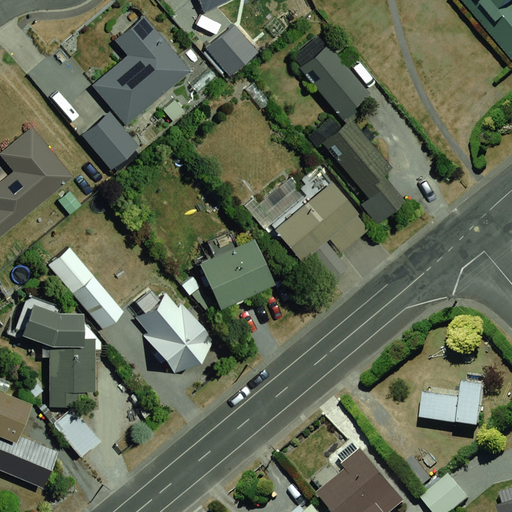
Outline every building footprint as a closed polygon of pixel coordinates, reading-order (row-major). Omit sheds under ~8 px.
[(197,0),(205,13),(230,0),(197,0)] [(511,0),(460,0),(511,61),(511,0)] [(128,56),(92,85),(127,127),(193,73),(146,15),(115,41),(128,56)] [(235,25),(206,48),(230,76),(258,53),(235,25)] [(372,94),(328,44),(300,69),(344,119),(372,94)] [(112,114),(108,117),(84,137),(111,169),(139,146),(112,114)] [(352,118),(323,143),(368,198),(360,204),(377,226),(405,204),(382,176),(392,167),(352,118)] [(0,239),(76,177),(34,126),(0,154),(14,171),(0,182),(0,239)] [(328,176),(273,221),(305,260),(360,216),(328,176)] [(257,239),(199,264),(219,309),(276,284),(257,239)] [(124,312),(93,277),(72,295),(102,330),(124,312)] [(172,291),(133,323),(176,374),(201,365),(214,341),(172,291)] [(35,306),(23,337),(50,347),(50,408),(72,406),(81,393),(97,391),(96,339),(86,339),(87,317),(35,306)] [(454,393),(412,389),(409,423),(474,429),(479,381),(455,379),(454,393)] [(0,471),(45,490),(60,452),(21,435),(33,405),(0,390),(0,471)] [(102,442),(71,407),(50,425),(82,460),(102,442)] [(358,454),(311,495),(326,511),(383,511),(381,509),(396,496),(358,454)] [(435,472),(414,493),(431,511),(436,511),(456,493),(435,472)] [(511,511),(511,492),(484,497),(486,511),(511,511)]
